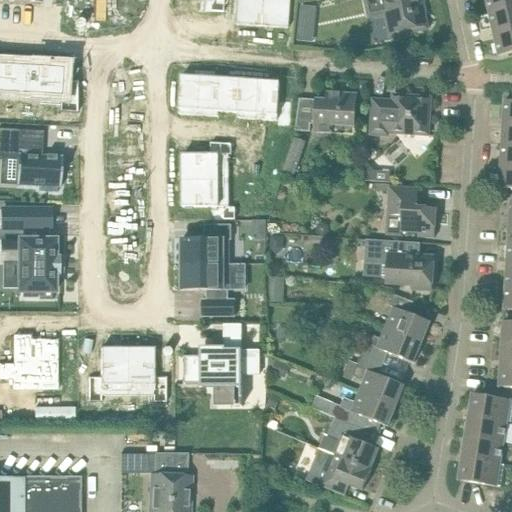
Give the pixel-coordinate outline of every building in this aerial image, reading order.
[(200,0),(200,12),(225,13),(226,0),(220,0),(200,0)] [(237,0),(236,26),(263,28),(264,0),(237,0)] [(264,0),(263,28),(290,29),(291,0),(264,0)] [(364,0),(368,17),(384,14),(388,35),(425,27),(422,13),(425,12),(422,0),(364,0)] [(511,0),(486,0),(489,13),(511,8),(511,0)] [(316,41),(318,6),(299,5),(298,41),(316,41)] [(494,34),(511,30),(511,8),(489,13),(494,34)] [(511,30),(494,34),(499,56),(511,53),(511,30)] [(0,92),(24,94),(26,66),(0,64),(0,92)] [(26,66),(24,94),(40,95),(40,104),(60,106),(59,112),(78,113),(77,81),(63,80),(64,68),(26,66)] [(181,75),(178,111),(200,112),(202,77),(181,75)] [(202,77),(200,112),(219,113),(221,78),(202,77)] [(221,78),(219,113),(238,114),(240,79),(221,78)] [(240,79),(238,114),(257,116),(259,81),(240,79)] [(259,81),(257,116),(278,117),(277,127),(290,127),(292,102),(280,101),(281,82),(259,81)] [(315,122),(314,132),(332,134),(332,126),(355,127),(355,115),(357,95),(327,93),(327,96),(326,101),(318,100),(316,100),(315,122)] [(414,133),(413,135),(428,136),(429,121),(427,121),(429,99),(395,97),(394,104),(389,104),(389,101),(373,100),(370,135),(388,136),(388,131),(414,133)] [(503,123),(511,123),(511,101),(505,101),(503,123)] [(311,132),(311,121),(297,120),(296,131),(311,132)] [(502,145),(511,145),(511,123),(503,123),(502,145)] [(187,127),(186,135),(198,135),(199,127),(187,127)] [(206,128),(205,136),(217,137),(218,129),(206,128)] [(0,158),(1,158),(17,159),(16,186),(18,186),(18,185),(31,186),(39,187),(38,191),(40,191),(57,192),(57,189),(57,188),(58,188),(58,189),(60,189),(62,157),(60,156),(60,157),(42,156),(43,132),(0,129),(0,158)] [(218,129),(217,137),(229,137),(230,129),(218,129)] [(244,136),(243,144),(255,145),(256,137),(244,136)] [(284,173),(293,177),(305,142),(295,139),(284,173)] [(210,154),(181,155),(182,182),(230,181),(230,156),(233,156),(232,144),(210,142),(210,154)] [(501,166),(511,166),(511,145),(502,145),(501,166)] [(499,188),(502,188),(511,189),(511,166),(501,166),(499,188)] [(230,181),(182,182),(182,209),(186,209),(211,209),(211,221),(236,220),(236,207),(230,207),(230,181)] [(422,189),(402,188),(390,187),(390,186),(376,185),(375,192),(389,193),(388,218),(402,219),(401,232),(418,233),(418,237),(435,238),(436,209),(420,208),(422,189)] [(2,244),(2,261),(10,261),(19,261),(19,265),(19,289),(19,292),(23,292),(23,296),(23,298),(37,298),(37,296),(37,292),(55,293),(55,274),(58,274),(58,273),(58,272),(58,271),(59,271),(59,261),(58,261),(58,260),(58,259),(55,259),(55,240),(49,240),(49,230),(49,228),(40,228),(31,228),(31,226),(31,209),(3,209),(3,229),(22,229),(22,240),(19,240),(19,244),(11,244),(2,244)] [(241,223),(240,260),(266,261),(267,224),(241,223)] [(205,239),(182,240),(182,265),(230,265),(230,246),(230,241),(232,241),(232,225),(205,226),(205,239)] [(310,225),(309,238),(330,240),(331,226),(310,225)] [(412,285),(412,289),(431,290),(433,258),(397,256),(398,242),(366,240),(364,264),(388,265),(387,283),(412,285)] [(230,265),(182,265),(182,287),(182,291),(204,291),(206,291),(206,292),(206,298),(206,301),(203,301),(202,301),(202,317),(235,317),(235,301),(228,301),(228,291),(230,291),(230,265)] [(394,308),(385,328),(422,343),(431,322),(412,315),(417,304),(398,297),(394,295),(389,306),(394,308)] [(511,322),(504,322),(502,344),(511,344),(511,322)] [(370,335),(361,355),(384,364),(388,353),(414,364),(422,343),(385,328),(381,339),(370,335)] [(12,364),(0,364),(0,380),(12,380),(12,385),(58,384),(58,339),(31,339),(31,335),(12,335),(12,364)] [(511,344),(502,344),(501,366),(511,366),(511,344)] [(201,356),(182,356),(182,384),(201,384),(201,388),(213,388),(235,388),(238,388),(242,388),(242,375),(260,375),(260,351),(242,351),(242,347),(228,347),(228,350),(226,350),(226,347),(224,347),(200,347),(201,356)] [(100,378),(88,378),(88,381),(88,383),(88,403),(101,403),(102,396),(127,396),(127,348),(100,348),(100,352),(100,377),(100,378)] [(127,348),(127,396),(152,397),(152,403),(166,403),(166,378),(165,378),(154,378),(154,348),(127,348)] [(364,381),(360,392),(396,407),(405,386),(379,375),(384,364),(361,355),(357,367),(349,364),(346,373),(364,381)] [(501,374),(500,388),(511,389),(511,366),(501,366),(501,374)] [(344,398),(341,406),(333,403),(328,416),(334,419),(353,426),(358,415),(388,427),(396,407),(360,392),(355,403),(344,398)] [(470,409),(469,417),(507,423),(511,424),(511,418),(511,400),(473,395),(470,409)] [(469,417),(466,438),(504,444),(507,423),(469,417)] [(339,443),(334,455),(371,470),(379,449),(349,437),(353,426),(334,419),(327,438),(339,443)] [(466,438),(463,459),(500,465),(504,444),(466,438)] [(363,491),(371,470),(334,455),(321,487),(345,496),(349,485),(363,491)] [(461,467),(459,481),(501,488),(505,465),(500,465),(463,459),(461,467)] [(151,475),(149,502),(148,511),(189,511),(192,477),(151,475)] [(0,511),(78,511),(79,478),(0,478),(0,511)]
